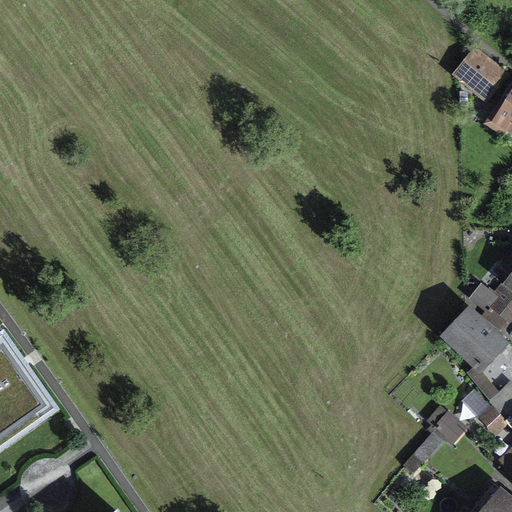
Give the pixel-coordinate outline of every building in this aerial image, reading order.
[(508,76),(475,49),(453,77),(486,104),(508,76)] [(511,93),(492,125),(511,138),(511,93)] [(511,275),(504,286),(502,288),(511,296),(511,275)] [(484,323),(492,314),(506,326),(511,319),(511,296),(502,288),(504,286),(502,285),(494,294),(481,282),(462,304),(469,310),(484,323)] [(469,310),(440,341),(472,370),(481,379),(484,375),(510,348),(484,323),(469,310)] [(0,457),(60,415),(4,335),(0,337),(0,457)] [(472,370),(467,375),(489,404),(499,394),(484,375),(481,379),(472,370)] [(511,416),(511,383),(511,382),(499,394),(489,404),(493,408),(507,421),(511,416)] [(469,431),(441,407),(427,423),(455,446),(469,431)] [(493,408),(479,420),(497,438),(507,428),(504,425),(507,421),(493,408)] [(511,416),(507,421),(504,425),(507,428),(511,431),(511,448),(499,463),(511,474),(511,416)] [(511,511),(511,500),(501,491),(483,511),(511,511)]
